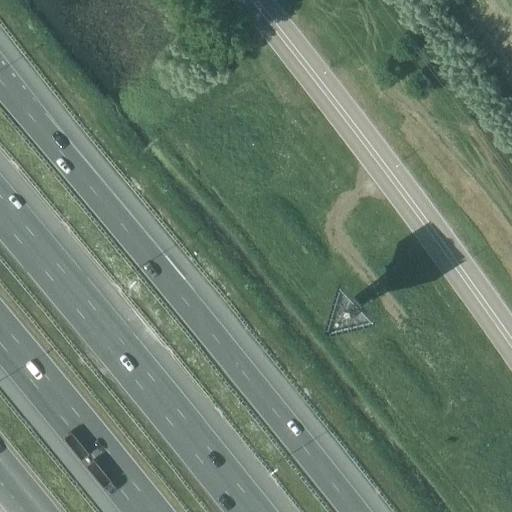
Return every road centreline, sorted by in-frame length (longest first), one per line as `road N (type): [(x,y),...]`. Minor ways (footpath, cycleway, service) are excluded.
road 1 (motorway): [(349,511),(0,83)]
road 2 (secondary): [(252,0),(511,346)]
road 3 (motorway): [(249,511),(0,206)]
road 4 (motorway): [(0,333),(146,511)]
